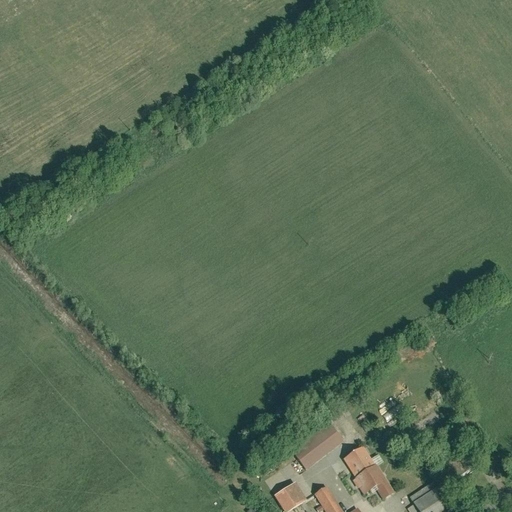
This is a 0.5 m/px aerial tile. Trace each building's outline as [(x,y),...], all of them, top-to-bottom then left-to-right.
[(305,470),(341,442),(329,427),(293,455),(305,470)] [(371,468),(362,452),(343,463),(363,496),(374,490),(381,502),(392,495),(374,466),(371,468)] [(282,511),(287,511),(304,502),(293,486),(274,498),(282,511)] [(430,487),(409,500),(416,511),(445,511),(446,511),(430,487)] [(339,511),(326,490),(315,496),(324,511),(356,511),(354,511),(339,511)]
